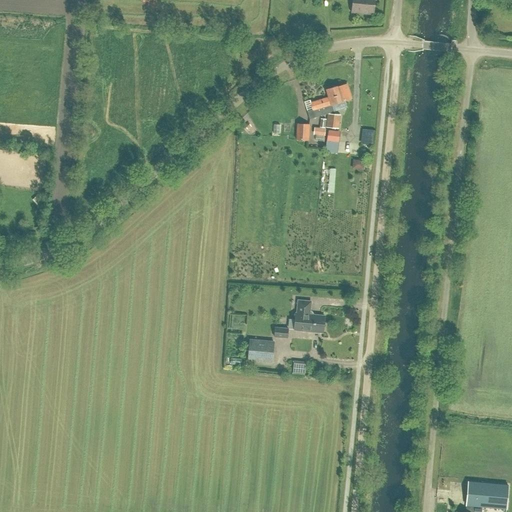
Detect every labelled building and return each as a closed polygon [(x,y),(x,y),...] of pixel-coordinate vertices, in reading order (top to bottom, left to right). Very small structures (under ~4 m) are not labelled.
[(372,15),(373,0),(351,0),(351,13),(372,15)] [(330,97),(332,105),(343,102),(342,102),(350,99),(346,85),(338,87),(326,90),(328,98),(330,97)] [(331,105),(332,105),(330,97),(328,98),(310,103),(312,111),(307,112),(309,120),(315,118),(314,117),(327,114),(333,112),(331,105)] [(339,115),(327,114),(326,128),(337,129),(339,115)] [(314,127),(314,130),(313,134),(324,136),(326,119),(321,119),(320,128),(314,127)] [(308,141),(309,125),(296,124),(296,140),(308,141)] [(249,136),(262,135),(261,128),(248,129),(249,136)] [(328,129),(327,139),(325,151),(337,152),(339,131),(328,129)] [(256,154),(256,164),(280,165),(280,155),(256,154)] [(357,157),(356,165),(364,166),(365,158),(357,157)] [(322,333),(323,316),(309,314),(310,302),(297,300),(296,313),(295,313),(293,330),(322,333)] [(275,328),(274,337),(287,338),(288,329),(275,328)] [(247,360),(271,363),(273,342),(249,340),(247,360)] [(290,362),(289,373),(302,373),(302,363),(290,362)] [(481,511),(481,507),(505,509),(507,486),(468,482),(464,511),(481,511)]
